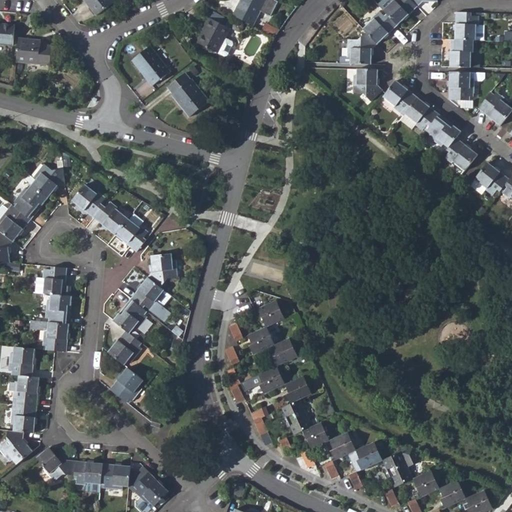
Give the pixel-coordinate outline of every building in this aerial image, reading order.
[(111,0),(83,0),(96,16),(102,12),(111,5),(114,2),(113,2),(111,0)] [(240,0),(233,16),(253,26),(260,12),(270,17),(278,2),(275,1),(274,0),(240,0)] [(394,0),(384,9),(387,13),(398,25),(418,6),(411,0),(394,0)] [(375,18),(363,28),(366,32),(378,44),(398,25),(387,13),(385,15),(381,11),(374,17),(375,18)] [(467,40),(484,41),(484,26),(479,26),(479,17),(471,16),(471,13),(455,12),(455,22),(455,39),(467,40)] [(204,35),(199,44),(224,58),(227,58),(234,46),(233,44),(226,40),(231,30),(210,19),(206,26),(208,27),(204,35)] [(0,44),(13,46),(14,26),(0,24),(0,44)] [(265,24),(262,31),(275,37),(280,31),(265,24)] [(378,44),(366,32),(359,40),(348,39),(348,56),(340,56),(340,63),(371,65),(372,49),(378,44)] [(41,41),(18,39),(16,62),(49,65),(51,47),(40,46),(41,41)] [(467,44),(467,40),(455,39),(450,39),(450,67),(471,68),(471,53),(474,53),(474,44),(467,44)] [(150,47),(132,61),(152,86),(170,72),(161,61),(166,57),(154,43),(150,47)] [(65,57),(70,63),(75,60),(69,53),(65,57)] [(378,85),(378,70),(357,69),(357,75),(353,75),(353,93),(362,93),(371,102),(382,91),(378,85)] [(471,73),(449,72),(449,94),(449,100),(469,100),(469,96),(473,97),(473,80),(481,80),(483,77),(484,74),(471,73)] [(185,74),(167,87),(172,94),(171,95),(189,117),(209,102),(192,80),(190,80),(185,74)] [(405,108),(408,110),(418,98),(397,80),(383,97),(394,106),(393,107),(401,114),(405,108)] [(494,94),(491,92),(478,110),(500,126),(511,110),(511,108),(509,106),(510,103),(496,92),(494,94)] [(427,125),(430,127),(440,114),(418,98),(408,110),(400,120),(411,129),(415,125),(422,130),(427,125)] [(443,144),(448,148),(456,137),(461,132),(440,114),(430,127),(427,131),(429,133),(428,135),(442,147),(443,144)] [(464,130),(459,137),(466,142),(471,135),(464,130)] [(454,162),(465,171),(478,154),(456,137),(448,148),(446,151),(449,152),(445,157),(452,164),(454,162)] [(497,190),(500,192),(501,191),(505,186),(510,179),(489,162),(475,179),(487,188),(485,190),(493,195),(497,190)] [(58,186),(64,185),(63,169),(58,170),(51,170),(43,165),(33,178),(36,181),(31,186),(48,199),(58,186)] [(511,197),(511,176),(510,179),(505,186),(507,187),(503,193),(510,199),(511,197)] [(475,179),(470,186),(482,195),(485,190),(487,188),(475,179)] [(72,201),(93,218),(103,206),(101,204),(106,198),(98,192),(96,194),(85,185),(72,201)] [(30,220),(48,199),(31,186),(28,190),(24,188),(14,202),(16,204),(14,207),(30,220)] [(93,218),(114,235),(128,219),(116,210),(117,208),(110,202),(106,208),(103,206),(93,218)] [(0,224),(0,231),(13,242),(30,220),(14,207),(11,210),(8,208),(0,218),(0,224)] [(114,235),(129,247),(136,252),(146,240),(144,238),(148,232),(140,226),(139,228),(128,219),(114,235)] [(8,247),(13,242),(0,231),(0,264),(11,263),(8,247)] [(152,273),(148,278),(161,288),(168,279),(177,278),(175,261),(172,261),(172,255),(151,257),(152,273)] [(64,296),(67,269),(51,267),(51,271),(44,270),(43,279),(45,279),(43,294),(51,294),(64,296)] [(155,302),(164,290),(161,288),(148,278),(130,300),(143,309),(145,307),(151,311),(157,304),(155,302)] [(69,325),(71,296),(64,296),(51,294),(50,301),(46,301),(45,319),(48,319),(48,323),(69,325)] [(144,315),(147,312),(143,309),(130,300),(113,321),(126,331),(129,334),(133,329),(136,331),(147,317),(144,315)] [(283,319),(274,301),(256,309),(265,327),(283,319)] [(48,323),(31,321),(30,327),(44,329),(42,346),(46,347),(46,350),(66,352),(69,325),(48,323)] [(235,324),(227,326),(234,341),(242,338),(235,324)] [(247,335),(255,354),(270,347),(273,346),(265,327),(247,335)] [(126,331),(108,353),(124,365),(128,360),(131,363),(142,349),(139,347),(142,344),(129,334),(126,331)] [(296,357),(288,339),(273,346),(270,347),(274,356),(267,360),(271,369),(276,367),(296,357)] [(32,377),(35,349),(14,347),(14,353),(11,353),(8,371),(12,371),(12,375),(18,376),(32,377)] [(232,347),(224,351),(231,365),(238,362),(232,347)] [(258,375),(266,393),(284,385),(276,367),(271,369),(258,375)] [(139,386),(144,381),(127,368),(109,390),(126,403),(128,400),(131,402),(142,389),(139,386)] [(233,369),(226,371),(226,375),(232,387),(236,385),(239,383),(233,369)] [(37,406),(39,378),(32,377),(18,376),(18,382),(15,382),(15,383),(10,382),(10,391),(14,391),(13,400),(16,400),(16,404),(37,406)] [(310,395),(301,376),(284,385),(292,403),(299,400),(310,395)] [(243,399),(236,385),(232,387),(229,388),(236,402),(243,399)] [(289,426),(293,435),(303,431),(311,427),(299,400),(292,403),(281,408),(285,417),(282,419),(286,427),(289,426)] [(35,434),(37,406),(16,404),(15,408),(12,407),(11,425),(14,426),(13,432),(23,433),(35,434)] [(263,408),(249,414),(253,421),(261,417),(267,414),(263,408)] [(267,414),(261,417),(263,423),(271,419),(268,414),(267,414)] [(263,423),(261,417),(253,421),(260,436),(267,432),(263,423)] [(153,418),(151,424),(151,426),(159,428),(161,420),(153,418)] [(303,431),(311,449),(329,441),(321,423),(311,427),(303,431)] [(23,440),(23,433),(13,432),(8,431),(6,443),(0,448),(0,451),(10,463),(12,461),(17,465),(33,451),(23,440)] [(356,451),(347,432),(329,441),(338,459),(348,455),(356,451)] [(293,453),(286,438),(279,442),(286,456),(293,453)] [(382,461),(374,443),(356,451),(364,469),(382,461)] [(390,479),(395,488),(413,480),(408,469),(419,464),(418,463),(411,447),(382,461),(386,470),(383,472),(387,480),(390,479)] [(411,447),(418,463),(424,453),(411,447)] [(62,463),(49,448),(36,459),(45,468),(43,470),(54,482),(62,475),(74,476),(76,461),(66,460),(62,463)] [(315,465),(308,450),(301,454),(307,468),(315,465)] [(356,451),(348,455),(356,473),(364,469),(356,451)] [(86,483),(101,485),(103,464),(76,461),(74,476),(74,478),(77,478),(76,485),(86,486),(86,483)] [(339,475),(333,462),(325,465),(331,479),(339,475)] [(122,487),(128,488),(128,486),(129,476),(130,467),(103,464),(101,485),(104,486),(104,489),(121,490),(122,487)] [(135,477),(139,482),(148,472),(143,467),(135,477)] [(421,498),(439,489),(431,471),(413,480),(421,498)] [(168,499),(165,496),(169,492),(148,472),(139,482),(134,487),(136,489),(133,493),(140,498),(135,503),(137,505),(136,507),(141,511),(144,511),(145,511),(147,511),(153,506),(156,509),(157,510),(160,506),(167,500),(168,499)] [(362,486),(356,473),(348,476),(355,490),(362,486)] [(439,489),(448,507),(466,499),(457,481),(439,489)] [(397,503),(392,489),(384,493),(391,506),(397,503)] [(485,511),(493,509),(484,491),(466,499),(467,502),(463,504),(466,510),(470,508),(471,511),(485,511)] [(419,511),(415,500),(407,504),(411,511),(419,511)]
